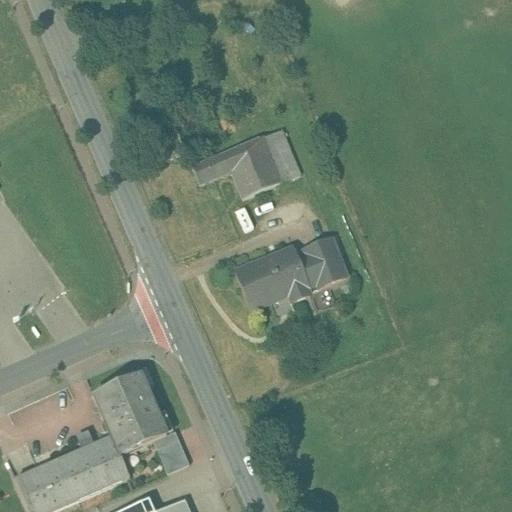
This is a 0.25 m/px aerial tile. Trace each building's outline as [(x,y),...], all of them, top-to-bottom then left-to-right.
[(209,108),(173,123),(186,156),(223,140),(209,108)] [(186,156),(173,123),(142,136),(155,168),(186,156)] [(302,178),(282,132),(263,140),(283,186),(302,178)] [(263,139),(223,156),(231,176),(242,203),(283,186),(263,140),(263,139)] [(223,156),(192,168),(200,189),(231,176),(223,156)] [(331,243),(303,254),(310,270),(316,288),(318,292),(346,280),(331,243)] [(292,251),(234,274),(251,315),(289,299),(291,306),(310,299),(307,292),(316,288),(310,270),(302,273),(292,251)] [(138,379),(93,399),(111,440),(119,459),(120,459),(153,445),(166,439),(165,437),(163,438),(155,420),(157,419),(146,393),(144,394),(138,381),(139,381),(138,379)] [(175,435),(166,439),(153,445),(167,478),(189,468),(175,435)] [(82,452),(15,481),(28,511),(58,511),(129,481),(120,459),(119,459),(111,440),(94,447),(91,440),(78,445),(82,452)]
